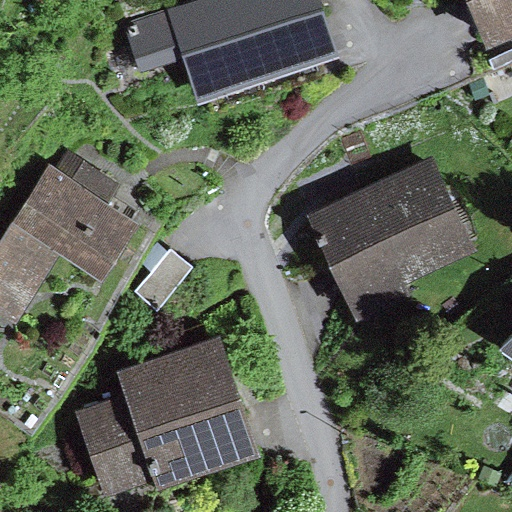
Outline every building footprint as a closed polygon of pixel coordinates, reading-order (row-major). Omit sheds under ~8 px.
[(326,0),(171,0),(109,20),(125,68),(190,48),(200,78),(338,34),(326,0)] [(511,0),(476,0),(490,31),(511,21),(511,0)] [(434,141),(306,200),(356,310),(412,285),(404,268),(477,235),(434,141)] [(139,199),(49,145),(0,225),(0,301),(18,312),(65,235),(104,258),(139,199)] [(511,316),(500,326),(511,333),(511,316)] [(128,383),(78,400),(107,485),(154,470),(156,475),(264,439),(224,321),(119,356),(128,383)]
